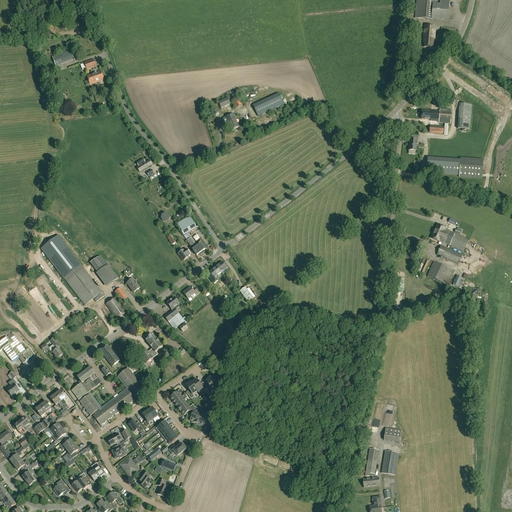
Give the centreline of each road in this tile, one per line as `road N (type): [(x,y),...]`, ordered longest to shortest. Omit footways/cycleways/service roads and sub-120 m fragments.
road 1 (unclassified): [(338,511),(385,323),(396,111)]
road 2 (unclassified): [(223,249),(130,117),(85,0)]
road 3 (tertiary): [(223,249),(396,111)]
road 4 (residential): [(156,395),(195,442),(168,508),(116,475)]
road 5 (tertiary): [(86,353),(223,249)]
road 6 (track): [(348,154),(511,206)]
road 7 (residential): [(116,475),(78,505),(40,507),(0,466)]
road 8 (tertiary): [(396,111),(456,43),(472,0)]
